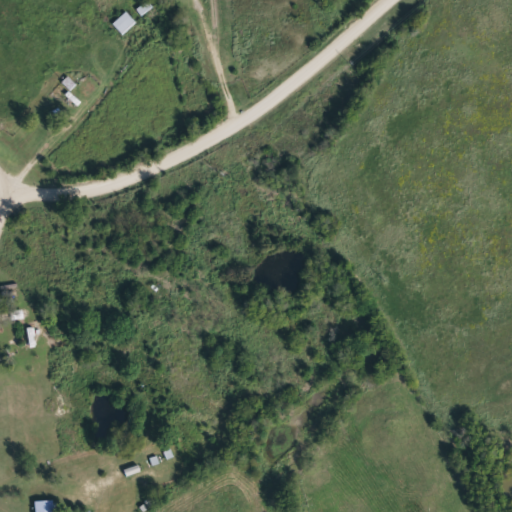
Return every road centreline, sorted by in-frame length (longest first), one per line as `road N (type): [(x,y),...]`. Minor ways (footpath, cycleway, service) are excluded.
road 1 (residential): [(1,181),(60,186),(115,177),(265,100),(385,0)]
road 2 (residential): [(1,181),(58,129),(127,45)]
